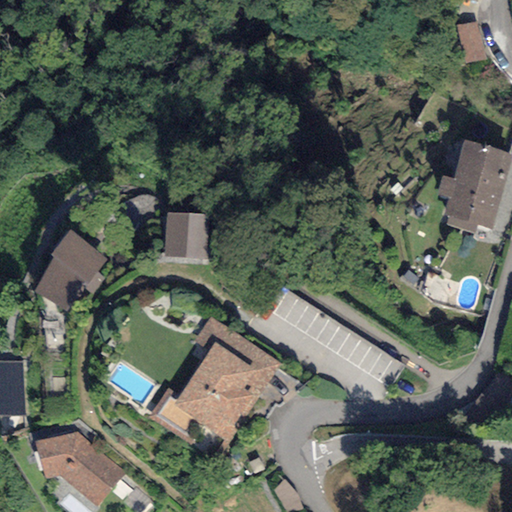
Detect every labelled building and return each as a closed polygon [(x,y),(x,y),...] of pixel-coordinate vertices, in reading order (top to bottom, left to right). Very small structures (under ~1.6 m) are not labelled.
[(477,23),(455,28),(464,67),(486,62),(477,23)] [(511,162),(511,160),(464,148),(443,221),(492,234),(511,162)] [(207,225),(169,222),(167,257),(205,260),(207,225)] [(101,265),(69,242),(55,263),(57,264),(39,297),(66,311),(83,284),(87,285),(101,265)] [(276,369),(211,327),(151,418),(183,438),(194,421),(228,443),(276,369)] [(23,361),(0,361),(0,416),(25,416),(23,361)] [(511,429),(511,393),(473,418),(505,430),(511,429)] [(76,438),(36,450),(48,483),(60,478),(96,508),(123,477),(76,438)] [(258,459),(249,463),(254,475),(263,471),(258,459)] [(297,496),(284,480),(274,491),(285,511),(294,511),(303,508),(297,496)]
